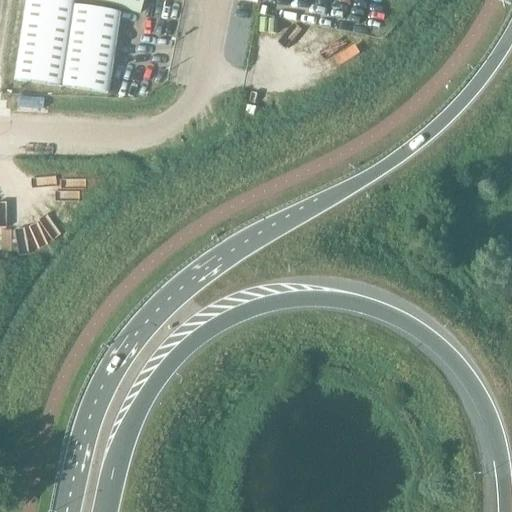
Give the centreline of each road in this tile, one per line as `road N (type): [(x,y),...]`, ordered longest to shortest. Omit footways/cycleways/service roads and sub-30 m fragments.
road 1 (primary): [(511,32),(430,130),(193,278),(128,341),(90,415),(67,511)]
road 2 (trunk): [(103,511),(135,416),(183,348),(231,316),(318,297),(387,313),(463,370),(497,437),(509,511)]
road 3 (unclassified): [(222,0),(204,87),(167,129),(145,136),(0,133)]
